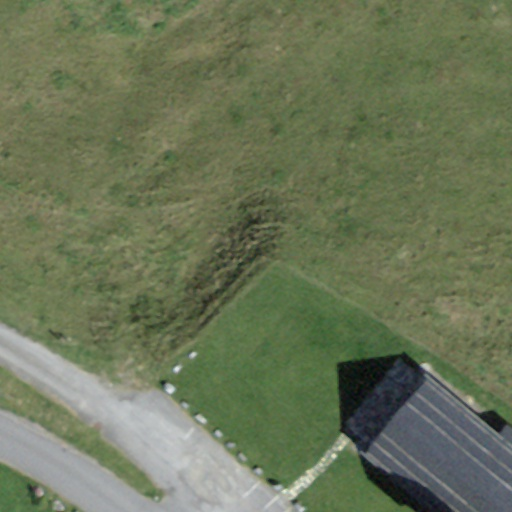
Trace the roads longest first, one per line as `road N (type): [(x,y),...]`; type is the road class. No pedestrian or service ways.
road 1 (track): [(213,511),(185,467),(0,340)]
road 2 (unclassified): [(130,511),(0,437)]
